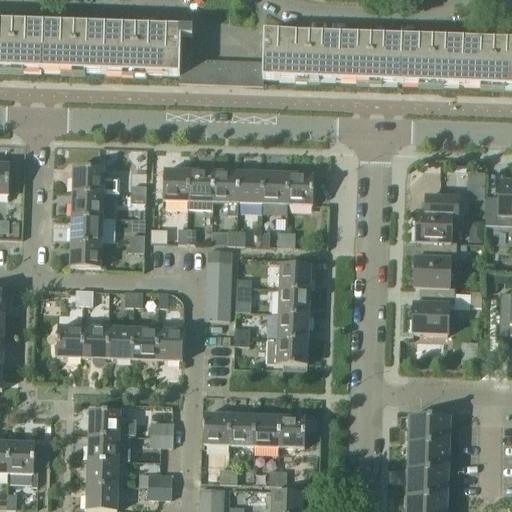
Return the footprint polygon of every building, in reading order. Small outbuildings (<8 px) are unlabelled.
[(0,72),(34,74),(165,78),(178,79),(178,87),(180,87),(262,89),(262,81),(511,88),(511,48),(284,42),(284,31),(266,30),(264,30),(264,32),(264,41),(263,41),(262,66),(190,63),(191,42),(192,33),(178,33),(166,32),(166,38),(0,32),(0,72)] [(0,168),(0,199),(8,199),(9,169),(0,168)] [(72,197),(102,198),(102,197),(118,198),(118,197),(118,182),(102,182),(103,172),(73,171),(72,197)] [(188,206),(189,176),(164,175),(162,205),(188,206)] [(188,206),(188,212),(212,213),(212,206),(213,206),(214,176),(189,176),(188,206)] [(237,220),(238,177),(214,176),(213,206),(227,207),(226,220),(237,220)] [(263,208),(264,178),(238,177),(237,220),(237,207),(263,208)] [(287,209),(288,179),(264,178),(263,208),(287,209)] [(288,179),(287,209),(312,210),(313,180),(288,179)] [(511,230),(511,185),(498,185),(498,202),(485,202),(484,229),(511,230)] [(130,199),(145,199),(146,190),(131,190),(130,199)] [(101,222),(102,198),(72,197),(71,221),(101,222)] [(145,208),(145,199),(130,199),(130,207),(145,208)] [(450,248),(451,217),(457,217),(457,202),(426,202),(426,217),(416,217),(415,248),(424,248),(450,248)] [(100,248),(101,222),(71,221),(70,247),(100,248)] [(187,249),(187,233),(178,233),(177,248),(187,249)] [(187,233),(187,249),(195,249),(195,234),(187,233)] [(236,250),(236,235),(227,235),(226,250),(236,250)] [(236,235),(236,250),(244,251),(245,235),(236,235)] [(286,252),(287,237),(277,236),(276,252),(286,252)] [(287,237),(286,252),(294,252),(294,237),(287,237)] [(128,248),(144,249),(144,240),(129,239),(128,248)] [(99,272),(100,248),(70,247),(69,271),(99,272)] [(143,257),(144,249),(128,248),(128,257),(143,257)] [(414,262),(414,293),(423,294),(449,295),(449,263),(456,263),(456,261),(465,262),(465,249),(456,249),(450,248),(424,248),(424,262),(414,262)] [(230,256),(211,255),(207,255),(207,267),(230,268),(230,256)] [(229,279),(230,268),(207,267),(207,278),(229,279)] [(279,293),(309,294),(310,269),(279,268),(279,293)] [(229,290),(229,279),(207,278),(206,289),(229,290)] [(236,292),(251,292),(251,284),(236,283),(236,292)] [(229,303),(229,290),(206,289),(206,302),(229,303)] [(250,301),(251,292),(236,292),(235,301),(250,301)] [(308,319),(309,294),(279,293),(278,318),(308,319)] [(84,310),(84,295),(75,294),(75,310),(84,310)] [(455,295),(449,295),(423,294),(422,309),(413,308),(412,339),(447,340),(448,310),(454,309),(455,295)] [(92,310),(93,296),(93,295),(84,295),(84,310),(92,310)] [(481,295),(479,295),(470,295),(470,311),(481,312),(481,295)] [(134,312),(134,296),(125,296),(124,311),(134,312)] [(142,312),(142,297),(134,296),(134,312),(142,312)] [(167,313),(167,299),(167,298),(158,297),(158,313),(167,313)] [(511,297),(499,297),(498,341),(511,341),(511,297)] [(228,314),(229,303),(206,302),(205,313),(228,314)] [(228,325),(228,314),(205,313),(205,324),(228,325)] [(307,344),(308,319),(278,318),(277,343),(307,344)] [(82,362),(83,331),(57,331),(56,361),(82,362)] [(108,362),(109,332),(83,331),(82,362),(108,362)] [(132,363),(133,333),(109,332),(108,362),(132,363)] [(156,364),(157,334),(133,333),(132,363),(156,364)] [(234,341),(249,342),(249,333),(234,333),(234,341)] [(157,334),(156,364),(182,365),(182,335),(157,334)] [(249,351),(249,342),(234,341),(234,350),(249,351)] [(306,369),(307,344),(277,343),(267,342),(266,368),(306,369)] [(119,441),(120,416),(89,415),(88,440),(119,441)] [(229,449),(230,420),(204,419),(203,448),(229,449)] [(254,450),(255,421),(230,420),(229,449),(254,450)] [(441,511),(444,421),(410,420),(406,511),(441,511)] [(278,451),(279,421),(255,421),(254,450),(278,451)] [(303,452),(305,422),(279,421),(278,451),(303,452)] [(161,438),(161,429),(151,428),(150,438),(161,438)] [(173,429),(172,429),(161,429),(161,438),(160,452),(172,452),(173,429)] [(160,452),(161,438),(150,438),(150,452),(160,452)] [(118,465),(119,441),(88,440),(87,464),(118,465)] [(0,476),(8,477),(9,447),(0,447),(0,476)] [(9,447),(8,477),(33,477),(34,448),(9,447)] [(117,489),(118,465),(87,464),(87,488),(117,489)] [(227,489),(228,473),(219,473),(219,488),(227,489)] [(228,473),(227,489),(236,489),(237,474),(228,473)] [(277,490),(277,475),(268,475),(268,490),(277,490)] [(277,475),(277,490),(286,490),(286,475),(277,475)] [(159,491),(159,480),(149,479),(148,491),(159,491)] [(159,504),(171,504),(172,480),(159,480),(159,491),(159,504)] [(116,511),(117,489),(87,488),(85,511),(116,511)] [(159,504),(159,491),(148,491),(148,503),(159,504)] [(222,507),(222,494),(200,494),(199,506),(222,507)] [(301,511),(302,497),(277,496),(271,496),(270,511),(301,511)] [(15,511),(16,499),(7,499),(6,511),(15,511)]
